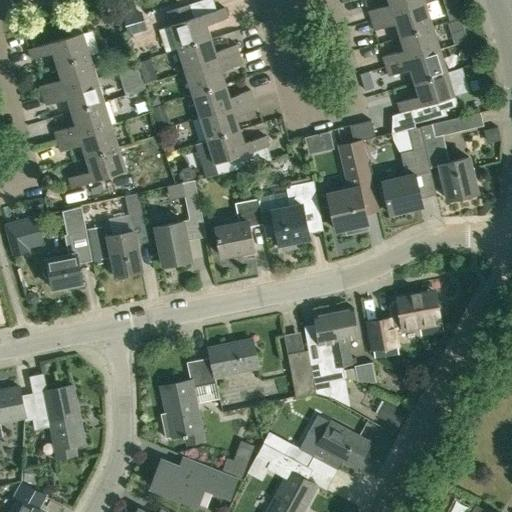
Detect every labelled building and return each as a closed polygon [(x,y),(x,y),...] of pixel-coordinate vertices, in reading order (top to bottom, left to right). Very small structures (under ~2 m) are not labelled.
[(389,0),(390,4),(368,11),(372,21),(426,4),(425,2),(432,0),(389,0)] [(443,0),(456,43),(468,39),(456,0),(443,0)] [(225,7),(194,17),(190,4),(168,11),(179,47),(211,37),(207,25),(229,18),(225,7)] [(433,27),(426,4),(372,21),(375,30),(397,23),(401,37),(433,27)] [(433,27),(401,37),(405,50),(383,57),(386,67),(440,50),(433,27)] [(58,65),(92,55),(84,31),(29,48),(32,59),(54,52),(58,65)] [(216,51),(211,37),(179,47),(186,70),(239,54),(237,44),(216,51)] [(447,72),(440,50),(386,67),(389,77),(412,70),(415,83),(447,72)] [(242,63),(239,54),(186,70),(194,93),(226,83),(222,69),(242,63)] [(92,55),(58,65),(62,79),(40,85),(43,95),(99,78),(92,55)] [(121,75),(127,93),(145,87),(139,69),(121,75)] [(447,72),(415,83),(420,96),(398,103),(401,113),(418,108),(442,100),(455,96),(447,72)] [(106,101),(99,78),(43,95),(46,105),(68,98),(72,111),(106,101)] [(230,97),(226,83),(194,93),(201,116),(254,99),(251,90),(230,97)] [(257,109),(254,99),(201,116),(208,139),(214,137),(240,129),(236,115),(257,109)] [(106,101),(72,111),(76,124),(55,131),(58,141),(113,124),(106,101)] [(459,117),(431,123),(420,126),(430,167),(440,165),(448,199),(477,192),(468,157),(448,161),(444,142),(442,135),(462,130),(459,117)] [(113,124),(58,141),(60,150),(82,143),(86,157),(120,147),(113,124)] [(400,152),(405,176),(382,181),(390,213),(422,206),(415,175),(431,171),(430,167),(420,126),(408,129),(391,133),(393,139),(400,152)] [(240,129),(214,137),(208,139),(195,143),(205,178),(233,169),(257,163),(253,151),(269,146),(266,135),(244,142),(240,129)] [(305,137),(309,154),(333,149),(329,132),(305,137)] [(379,211),(362,139),(337,145),(347,189),(328,193),(337,230),(346,227),(348,233),(368,228),(367,223),(368,222),(366,213),(379,211)] [(172,144),(164,146),(166,152),(174,150),(172,144)] [(127,171),(120,147),(86,157),(90,170),(69,177),(72,187),(127,171)] [(185,220),(184,221),(156,226),(164,265),(192,259),(188,240),(206,236),(195,180),(181,182),(189,219),(185,220)] [(258,198),(264,224),(266,237),(278,235),(280,244),(281,243),(282,250),(296,247),(295,241),(310,238),(304,207),(319,204),(314,181),(287,186),(291,206),(273,209),(270,196),(258,198)] [(124,195),(130,223),(144,220),(138,193),(124,195)] [(264,224),(258,198),(235,203),(239,223),(217,227),(222,256),(254,249),(249,227),(264,224)] [(72,233),(65,235),(69,253),(46,258),(53,288),(83,282),(79,263),(93,260),(83,213),(82,207),(68,210),(72,233)] [(38,231),(34,217),(5,224),(13,254),(27,250),(23,235),(38,231)] [(109,236),(117,275),(143,269),(134,231),(109,236)] [(93,260),(101,259),(109,257),(104,232),(88,236),(93,260)] [(439,302),(436,303),(434,292),(398,298),(398,301),(393,302),(390,307),(392,317),(367,322),(372,349),(398,345),(395,330),(420,326),(421,330),(440,326),(438,315),(441,314),(443,312),(444,307),(442,304),(439,302)] [(334,311),(344,364),(353,362),(349,339),(359,337),(353,307),(334,311)] [(330,380),(344,377),(343,369),(342,365),(344,364),(334,311),(313,314),(319,345),(322,360),(310,363),(316,393),(328,396),(331,387),(330,380)] [(210,357),(199,359),(204,384),(216,381),(214,376),(258,367),(253,339),(209,348),(210,357)] [(308,351),(287,355),(295,397),(316,393),(310,363),(308,351)] [(203,439),(193,386),(204,384),(199,359),(187,362),(191,379),(161,385),(168,422),(163,424),(165,436),(183,433),(183,435),(186,435),(187,442),(203,439)] [(354,367),(343,369),(344,377),(357,381),(376,382),(372,362),(354,365),(354,367)] [(37,417),(50,415),(59,457),(75,453),(74,445),(84,443),(73,385),(32,393),(37,417)] [(37,417),(32,393),(20,395),(19,388),(0,391),(0,421),(24,417),(25,420),(32,418),(37,417)] [(317,415),(299,448),(313,455),(318,446),(345,461),(356,467),(370,442),(331,421),(330,422),(317,415)] [(268,508),(266,511),(301,511),(317,484),(302,476),(308,466),(285,454),(268,444),(263,442),(257,453),(269,460),(270,460),(266,467),(266,468),(285,478),(278,491),(277,491),(268,508)] [(291,443),(285,454),(308,466),(313,455),(299,448),(291,443)] [(227,496),(235,476),(190,458),(185,470),(162,460),(152,487),(195,504),(202,486),(227,496)] [(23,469),(23,482),(32,483),(39,483),(39,469),(23,469)] [(19,498),(11,511),(45,511),(38,508),(45,494),(23,482),(15,496),(19,498)]
